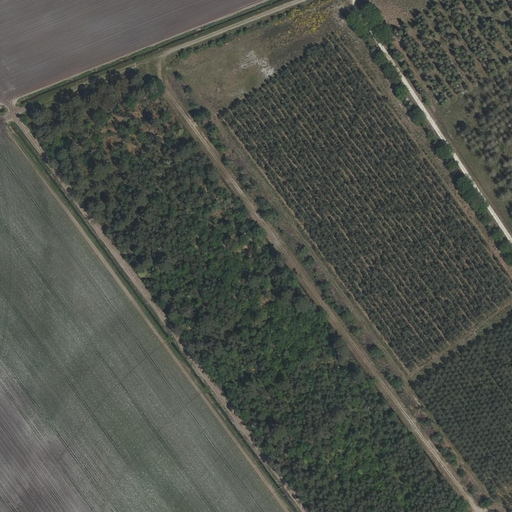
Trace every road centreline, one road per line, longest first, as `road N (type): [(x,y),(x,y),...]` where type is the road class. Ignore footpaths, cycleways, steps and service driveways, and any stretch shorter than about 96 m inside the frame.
road 1 (track): [(165,55),(161,83),(172,100),(477,511)]
road 2 (track): [(0,120),(13,116),(306,511)]
road 3 (track): [(0,97),(13,116),(302,0)]
road 4 (track): [(511,239),(353,0)]
